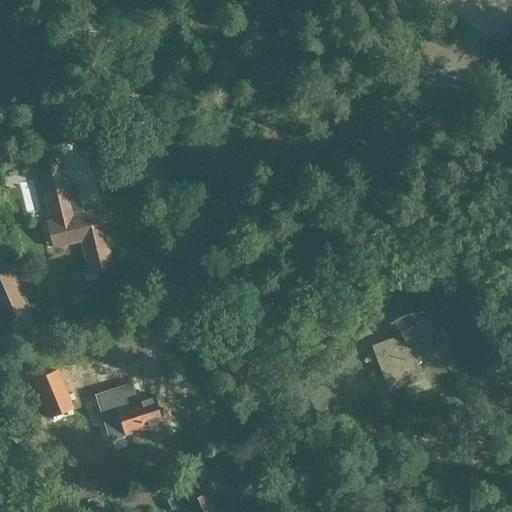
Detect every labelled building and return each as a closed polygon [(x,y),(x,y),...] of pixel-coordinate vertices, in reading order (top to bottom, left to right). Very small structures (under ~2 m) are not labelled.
[(511,99),(504,94),(475,136),(496,150),(511,125),(511,99)] [(80,240),(88,273),(111,268),(103,234),(106,234),(100,208),(72,215),(61,170),(63,170),(60,155),(34,161),(49,221),(45,222),(51,247),(80,240)] [(10,269),(0,273),(0,315),(3,323),(29,311),(10,269)] [(373,347),(376,357),(388,389),(403,384),(407,396),(426,388),(421,373),(416,375),(409,357),(447,344),(439,323),(436,324),(435,305),(425,302),(415,302),(405,305),(396,311),(390,319),(400,337),(373,347)] [(73,409),(57,370),(32,380),(48,419),(73,409)] [(160,425),(161,426),(163,425),(166,424),(167,422),(169,419),(169,418),(168,415),(168,413),(166,412),(163,410),(162,410),(159,410),(157,411),(152,395),(115,407),(124,434),(159,423),(160,425)] [(190,488),(165,500),(170,511),(182,505),(185,511),(216,511),(207,493),(195,499),(190,488)]
